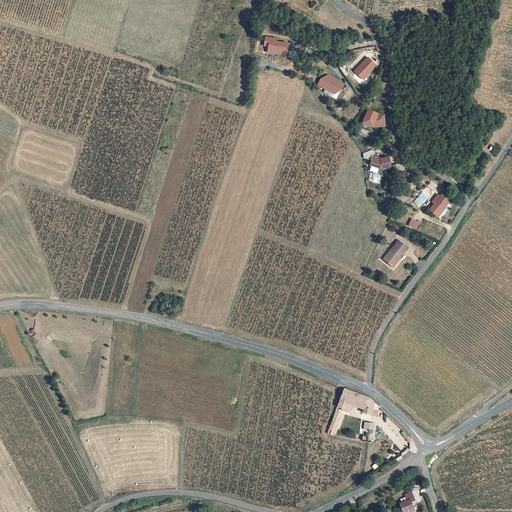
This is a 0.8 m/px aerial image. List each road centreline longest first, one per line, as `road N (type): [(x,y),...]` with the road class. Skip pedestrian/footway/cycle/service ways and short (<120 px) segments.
road 1 (tertiary): [(0,307),(43,304),(149,320),(270,352),(367,390)]
road 2 (unclassified): [(468,201),(400,162),(376,34),(335,0)]
road 3 (unclassified): [(468,201),(387,319),(367,390)]
road 4 (unclassified): [(267,511),(160,492),(97,511)]
